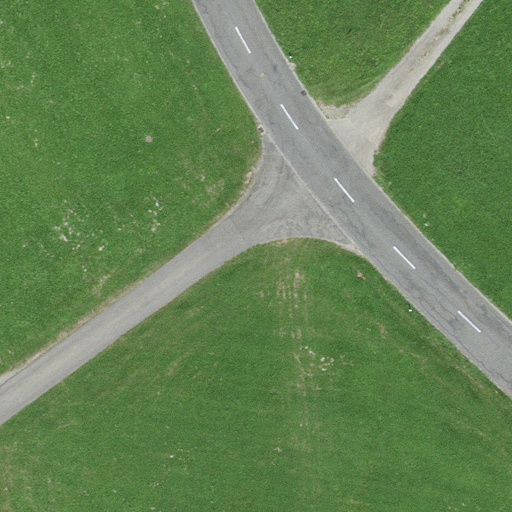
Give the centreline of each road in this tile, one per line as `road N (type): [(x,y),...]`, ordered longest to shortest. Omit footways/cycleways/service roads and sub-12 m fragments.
road 1 (track): [(469,0),(331,172),(0,405)]
road 2 (tertiary): [(222,0),(257,73),(331,172),(511,359)]
